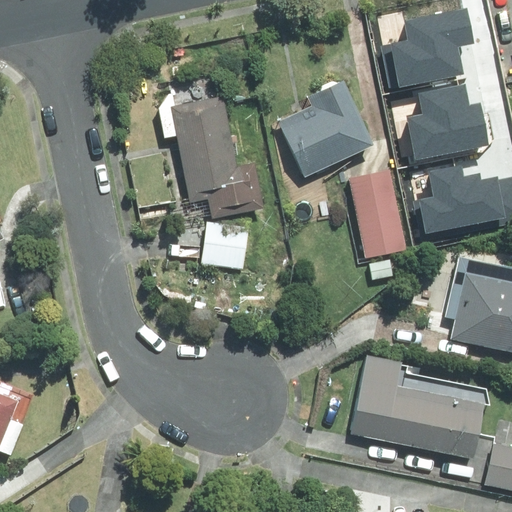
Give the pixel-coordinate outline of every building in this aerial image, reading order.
[(406,132),(479,167),(491,144),(460,129),(485,76),(436,52),(409,105),(417,109),(406,132)] [(301,177),(370,146),(340,81),(303,98),(307,107),(275,121),(301,177)] [(208,219),(259,209),(250,164),(232,167),(219,97),(168,106),(186,203),(205,200),(208,219)] [(403,250),(386,171),(346,179),(363,258),(403,250)] [(460,230),(452,193),(412,202),(420,238),(460,230)] [(511,223),(511,210),(500,212),(502,225),(511,223)] [(245,228),(205,222),(200,264),(241,269),(245,228)] [(386,254),(361,260),(366,282),(391,277),(386,254)] [(447,340),(511,354),(511,284),(461,274),(447,340)] [(258,305),(238,300),(236,312),(255,316),(258,305)] [(348,436),(469,461),(481,405),(393,387),(398,364),(364,357),(348,436)] [(0,453),(7,456),(19,424),(7,420),(14,402),(0,396),(0,453)] [(481,485),(511,491),(511,448),(490,444),(481,485)]
